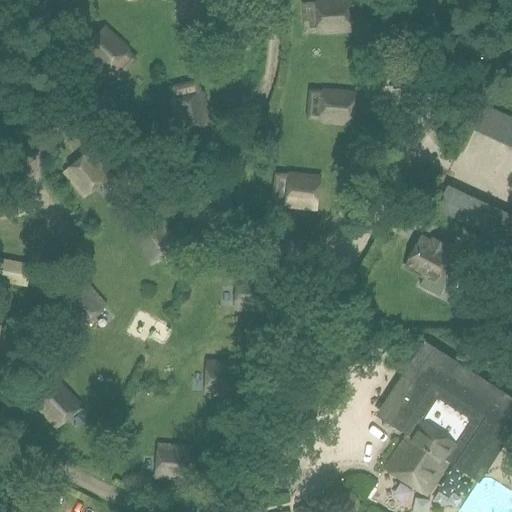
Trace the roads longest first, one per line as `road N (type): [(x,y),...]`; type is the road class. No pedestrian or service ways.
road 1 (unclassified): [(207,511),(273,411),(465,43),(501,0)]
road 2 (track): [(263,0),(270,44),(261,105),(222,213),(127,429),(74,511)]
road 3 (unknown): [(342,273),(194,195),(147,138),(22,39),(6,0)]
road 4 (track): [(0,448),(45,459),(153,511)]
